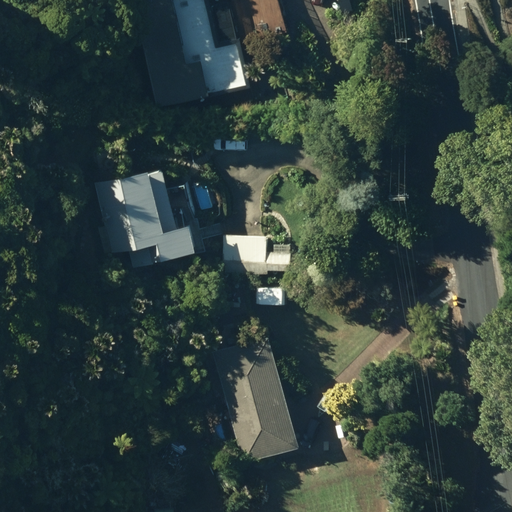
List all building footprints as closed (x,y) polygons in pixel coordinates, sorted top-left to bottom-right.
[(136,0),(161,102),(250,80),(239,37),(219,42),(208,0),(136,0)] [(114,253),(130,249),(133,264),(154,258),(192,249),(185,226),(174,228),(159,170),(148,172),(97,185),(114,253)] [(206,182),(183,187),(187,207),(211,201),(206,182)] [(224,257),(292,258),(292,239),(266,239),(266,232),(224,232),(224,257)] [(213,345),(244,455),(299,440),(268,330),(213,345)]
